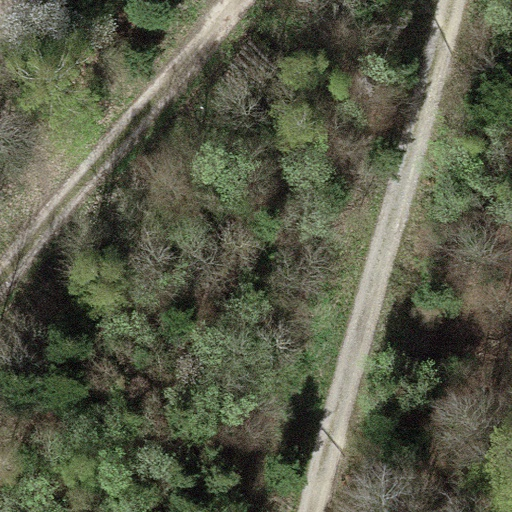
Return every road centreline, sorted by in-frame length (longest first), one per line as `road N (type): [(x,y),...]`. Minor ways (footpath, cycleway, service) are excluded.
road 1 (track): [(320,511),(442,0)]
road 2 (track): [(0,300),(243,0)]
